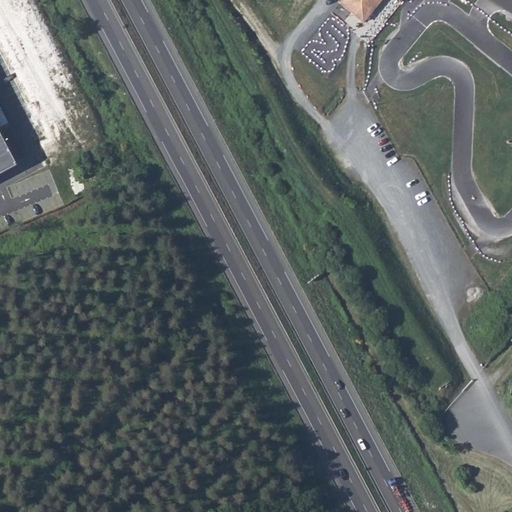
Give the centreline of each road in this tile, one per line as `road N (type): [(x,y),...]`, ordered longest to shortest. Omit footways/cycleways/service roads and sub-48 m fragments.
road 1 (motorway): [(97,0),(367,511)]
road 2 (motorway): [(401,511),(131,0)]
